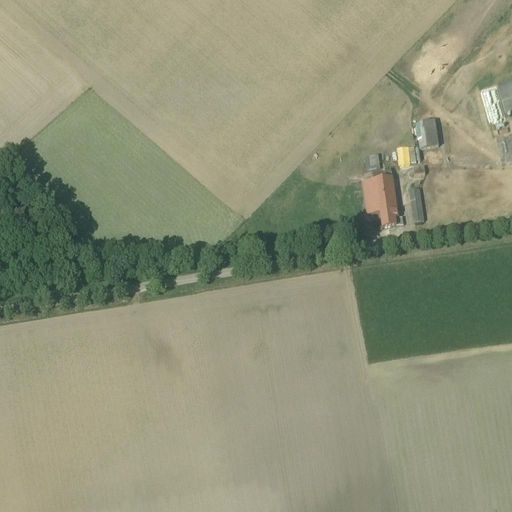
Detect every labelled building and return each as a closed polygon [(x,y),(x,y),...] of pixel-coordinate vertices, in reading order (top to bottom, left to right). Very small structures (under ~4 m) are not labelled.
[(511,83),(498,87),(506,116),(511,114),(511,83)] [(391,146),(392,111),(376,110),(375,146),(391,146)] [(434,122),(414,125),(417,141),(419,141),(420,151),(439,148),(434,122)] [(407,149),(397,149),(398,162),(407,161),(407,149)] [(367,174),(381,172),(378,156),(365,158),(367,174)] [(424,167),(414,169),(415,178),(426,176),(424,167)] [(398,219),(392,178),(363,182),(368,216),(381,214),(383,229),(397,227),(396,219),(398,219)] [(414,224),(424,223),(420,190),(410,192),(414,224)]
